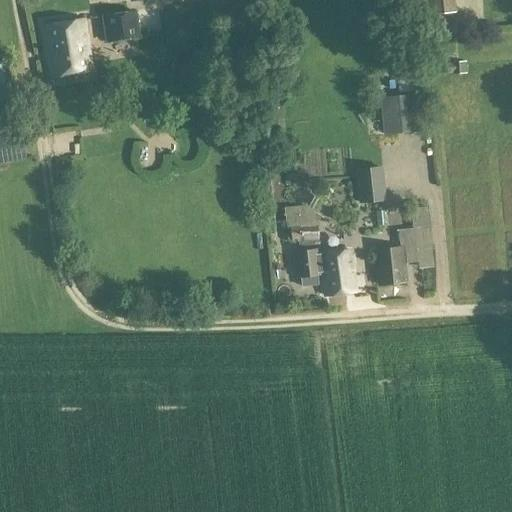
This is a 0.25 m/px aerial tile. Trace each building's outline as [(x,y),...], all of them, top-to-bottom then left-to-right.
[(423,0),(425,16),(458,13),(456,0),(423,0)] [(102,15),(106,44),(141,39),(137,11),(102,15)] [(43,27),(51,79),(92,72),(84,20),(43,27)] [(398,68),(400,93),(419,92),(417,67),(398,68)] [(0,72),(0,149),(23,145),(9,83),(2,84),(0,72)] [(382,99),(386,136),(422,133),(419,96),(382,99)] [(355,170),(358,205),(386,202),(382,167),(355,170)] [(299,248),(319,247),(318,228),(316,228),(313,210),(306,206),(284,209),(286,228),(291,228),(291,243),(299,243),(299,248)] [(376,252),(379,285),(406,282),(405,264),(419,263),(415,231),(430,229),(429,208),(411,209),(412,230),(398,232),(400,250),(376,252)] [(377,212),(378,226),(387,225),(386,211),(377,212)] [(321,275),(323,274),(326,297),(356,294),(351,251),(321,255),(321,256),(319,256),(318,250),(293,253),(296,279),(300,279),(301,288),(319,286),(317,277),(321,276),(321,275)] [(441,260),(430,261),(432,285),(443,285),(441,260)]
